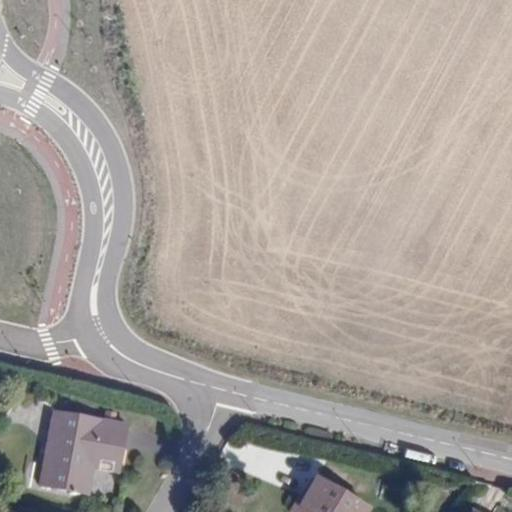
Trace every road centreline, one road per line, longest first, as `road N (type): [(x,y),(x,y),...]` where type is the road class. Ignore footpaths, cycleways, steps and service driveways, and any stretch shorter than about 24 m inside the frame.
road 1 (tertiary): [(100,325),(121,219),(118,171),(101,130),(0,38)]
road 2 (tertiary): [(511,460),(226,391)]
road 3 (tertiary): [(0,97),(63,132),(88,183),(86,302),(100,325)]
road 4 (tertiary): [(226,391),(117,355),(101,336)]
road 5 (residential): [(226,391),(164,511)]
